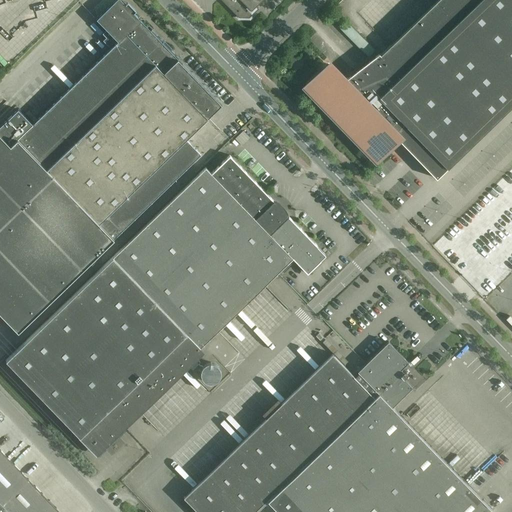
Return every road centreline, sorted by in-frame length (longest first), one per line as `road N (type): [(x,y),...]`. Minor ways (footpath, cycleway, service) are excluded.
road 1 (unclassified): [(391,232),(236,72)]
road 2 (unclassified): [(511,357),(391,232)]
road 3 (unclassified): [(106,511),(0,399)]
